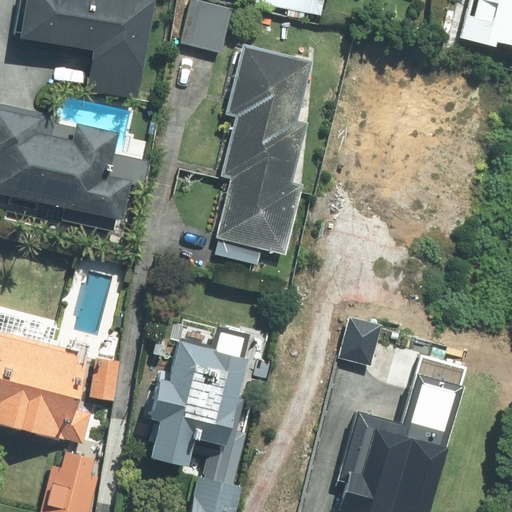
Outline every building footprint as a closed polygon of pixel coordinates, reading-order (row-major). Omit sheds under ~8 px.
[(144,93),(155,0),(28,0),(24,34),(96,43),(90,87),(144,93)] [(196,0),(186,42),(221,51),(232,8),(198,0),(196,0)] [(258,0),(323,12),(325,0),(258,0)] [(511,0),(466,0),(457,34),(511,48),(511,0)] [(236,114),(222,173),(231,176),(217,235),(285,251),(330,59),(247,40),(230,113),(236,114)] [(77,116),(75,125),(43,117),(45,108),(0,97),(0,183),(124,212),(132,175),(109,170),(114,150),(119,126),(77,116)] [(436,214),(455,116),(381,102),(362,199),(436,214)] [(0,418),(83,438),(90,410),(78,407),(92,350),(0,328),(0,418)] [(156,451),(193,458),(198,430),(231,436),(247,346),(178,334),(171,370),(163,368),(154,414),(163,416),(156,451)] [(111,399),(121,357),(98,352),(89,394),(111,399)] [(359,416),(333,511),(428,511),(457,398),(412,387),(405,414),(372,406),(359,416)] [(90,511),(103,456),(56,446),(41,511),(90,511)] [(233,511),(239,481),(197,474),(190,511),(233,511)]
